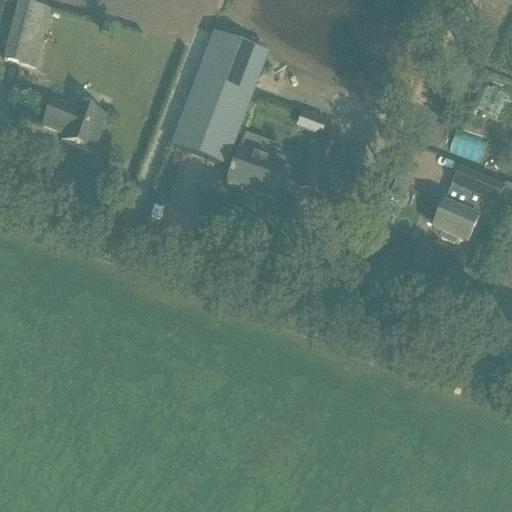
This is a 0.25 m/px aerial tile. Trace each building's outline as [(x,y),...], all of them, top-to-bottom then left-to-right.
[(35,71),(50,13),(19,5),(4,64),(35,71)] [(225,169),(232,151),(269,57),(216,37),(179,131),(172,149),(225,169)] [(65,137),(62,144),(92,155),(105,119),(76,108),(74,113),(52,104),(43,129),(65,137)] [(307,127),(304,135),(328,144),(331,136),(307,127)] [(245,136),(239,152),(234,167),(227,186),(244,192),(245,189),(255,193),(254,196),(271,202),(278,182),(299,189),(304,177),(283,169),(263,161),(269,145),(245,136)] [(458,156),(484,167),(491,149),(465,138),(458,156)] [(315,147),(304,177),(299,189),(298,191),(328,202),(345,157),(315,147)] [(511,214),(511,211),(511,189),(504,186),(502,190),(459,172),(452,188),(511,214)] [(398,178),(388,200),(402,206),(412,185),(398,178)] [(433,232),(442,236),(439,242),(454,248),(456,242),(467,247),(481,214),(466,208),(462,217),(443,208),(441,214),(433,211),(426,213),(423,221),(425,227),(434,231),(433,232)] [(383,214),(377,228),(387,232),(393,218),(383,214)]
